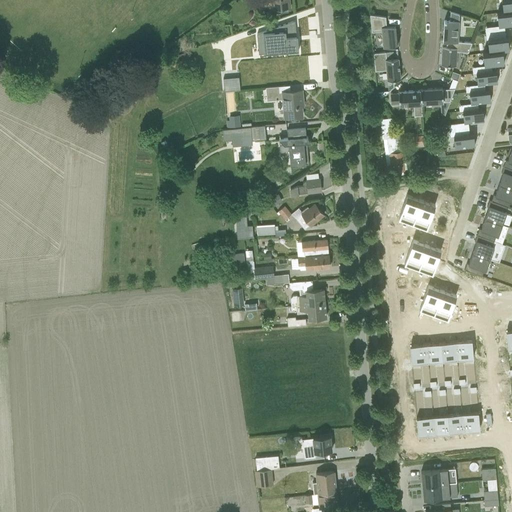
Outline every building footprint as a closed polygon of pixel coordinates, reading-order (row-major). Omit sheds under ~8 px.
[(270,0),(271,10),(290,8),(288,0),(270,0)] [(511,0),(501,0),(503,12),(511,11),(511,0)] [(511,11),(503,12),(496,13),(498,26),(511,24),(511,11)] [(457,42),(458,21),(459,14),(450,12),(449,21),(444,20),(442,41),(446,42),(457,43),(457,42)] [(395,26),(386,26),(385,17),(370,14),(369,14),(371,32),(372,32),(381,31),(381,33),(383,48),(397,47),(395,26)] [(259,43),(262,80),(292,78),(290,41),(311,39),(309,21),(293,22),(293,30),(278,32),(279,41),(259,43)] [(508,50),(507,37),(487,39),(488,52),(502,51),(508,50)] [(468,52),(471,42),(457,42),(457,43),(446,42),(446,47),(442,47),(441,65),(455,66),(456,52),(468,52)] [(504,64),(502,51),(488,52),(482,53),(484,66),(504,64)] [(191,62),(188,52),(164,60),(169,72),(180,69),(179,66),(191,62)] [(398,58),(386,59),(385,52),(374,53),(373,53),(374,71),(375,71),(386,70),(387,80),(392,80),(393,87),(394,87),(393,80),(400,79),(398,58)] [(153,70),(160,67),(157,60),(150,63),(153,70)] [(497,83),(495,71),(475,73),(477,85),(497,83)] [(283,118),(302,116),(301,100),(302,100),(302,90),(290,91),(289,85),(265,88),(266,101),(282,100),(283,118)] [(449,101),(454,88),(442,89),(442,88),(420,89),(420,91),(421,103),(421,104),(443,102),(449,101)] [(421,103),(420,91),(420,89),(419,89),(419,90),(398,91),(398,93),(390,94),(390,101),(390,104),(392,104),(398,103),(398,105),(400,105),(413,105),(413,116),(422,116),(421,104),(421,103)] [(490,102),(488,90),(469,92),(470,104),(490,102)] [(483,120),(482,108),(462,111),(463,123),(483,120)] [(226,121),(227,128),(239,127),(238,115),(229,116),(229,120),(226,121)] [(392,118),(379,119),(382,139),(386,138),(388,154),(385,154),(387,169),(390,168),(391,173),(394,172),(395,176),(403,175),(402,171),(404,171),(404,170),(407,170),(406,163),(403,163),(400,136),(394,137),(392,118)] [(242,128),(229,129),(230,143),(265,139),(264,126),(251,127),(251,123),(241,124),(242,128)] [(305,128),(286,130),(287,138),(278,139),(280,155),(289,154),(290,166),(308,164),(306,143),(310,143),(306,137),(305,128)] [(474,146),(473,134),(453,136),(454,148),(474,146)] [(429,135),(413,136),(414,145),(429,144),(429,135)] [(505,160),(503,166),(511,169),(511,149),(507,161),(505,160)] [(448,166),(448,158),(438,158),(438,166),(448,166)] [(502,173),(498,184),(511,189),(511,169),(503,166),(500,173),(502,173)] [(298,196),(298,193),(320,191),(319,179),(306,180),(302,182),(303,186),(297,186),(289,190),(289,197),(298,196)] [(493,195),(491,201),(505,206),(507,207),(509,201),(511,202),(511,199),(511,189),(498,184),(494,195),(493,195)] [(244,190),(236,195),(240,202),(249,197),(244,190)] [(273,205),(274,206),(282,201),(278,194),(270,199),(270,200),(268,201),(272,206),(273,205)] [(416,211),(420,199),(407,195),(402,206),(416,211)] [(435,205),(420,199),(416,211),(430,217),(435,205)] [(488,207),(484,218),(501,224),(505,212),(503,212),(505,206),(491,201),(489,200),(486,207),(488,207)] [(307,207),(300,212),(301,214),(295,218),(304,229),(323,215),(315,204),(309,209),(307,207)] [(402,206),(398,219),(412,224),(416,211),(402,206)] [(430,217),(416,211),(412,224),(426,229),(430,217)] [(285,212),(279,217),(285,225),(292,220),(285,212)] [(478,229),(476,235),(493,241),(495,235),(497,236),(501,224),(484,218),(480,229),(478,229)] [(257,235),(274,234),(274,224),(256,225),(257,235)] [(254,227),(242,228),(243,238),(255,237),(254,227)] [(476,242),(472,253),(489,259),(493,247),(491,247),(493,241),(476,235),(474,241),(476,242)] [(295,242),(297,257),(328,254),(327,239),(295,242)] [(408,251),(422,256),(426,245),(412,240),(408,251)] [(422,256),(436,262),(440,250),(426,245),(422,256)] [(418,269),(422,256),(408,251),(404,264),(418,269)] [(464,270),(481,276),(483,270),(485,271),(489,259),(472,253),(468,264),(466,263),(464,270)] [(328,254),(297,257),(297,259),(290,260),(291,269),(299,268),(300,270),(329,267),(328,254)] [(418,269),(432,274),(436,262),(422,256),(418,269)] [(272,266),(254,268),(253,261),(246,262),(248,280),(265,278),(274,277),(273,276),(272,266)] [(265,278),(266,285),(283,283),(283,275),(273,276),(274,277),(265,278)] [(296,306),(325,303),(323,289),(312,290),(312,280),(288,282),(289,287),(292,290),(301,289),(302,290),(303,291),(304,291),(304,292),(303,292),(303,296),(296,296),(296,295),(292,296),(290,298),(290,306),(296,306)] [(437,302),(441,290),(428,285),(423,297),(437,302)] [(231,289),(233,306),(243,305),(242,288),(231,289)] [(441,290),(437,302),(451,307),(456,295),(441,290)] [(433,314),(437,302),(423,297),(419,309),(433,314)] [(433,314),(447,319),(451,307),(437,302),(433,314)] [(326,317),(325,303),(296,306),(297,312),(307,311),(307,319),(326,317)] [(231,313),(231,323),(241,322),(241,313),(231,313)] [(287,327),(306,325),(305,319),(295,319),(295,317),(286,318),(287,327)] [(473,358),(471,340),(455,342),(457,359),(473,358)] [(455,342),(440,343),(442,361),(457,359),(455,342)] [(442,361),(440,343),(425,344),(427,362),(442,361)] [(427,362),(425,344),(409,346),(411,364),(427,362)] [(477,412),(462,413),(463,430),(479,429),(477,412)] [(463,430),(462,413),(447,415),(448,432),(463,430)] [(447,415),(432,416),(433,433),(448,432),(447,415)] [(433,433),(432,416),(416,418),(417,434),(433,433)] [(330,436),(302,439),(304,455),(311,454),(311,456),(323,455),(323,451),(331,450),(330,436)] [(254,438),(257,470),(270,469),(267,437),(254,438)] [(421,471),(422,486),(455,482),(454,468),(421,471)] [(494,468),(481,469),(482,479),(487,479),(495,478),(494,468)] [(257,470),(254,471),(255,487),(273,485),(271,469),(270,469),(257,470)] [(313,494),(336,492),(335,481),(333,471),(315,473),(316,483),(312,483),(313,494)] [(495,478),(487,479),(488,490),(496,489),(495,478)] [(455,482),(422,486),(423,499),(456,496),(455,482)] [(483,500),(497,498),(496,489),(488,490),(482,491),(483,500)] [(337,505),(336,492),(313,494),(304,495),(305,503),(312,502),(312,505),(318,504),(318,508),(313,509),(312,511),(323,511),(323,508),(329,507),(329,506),(337,505)] [(424,511),(458,511),(458,508),(449,509),(449,503),(434,505),(434,510),(424,511)]
